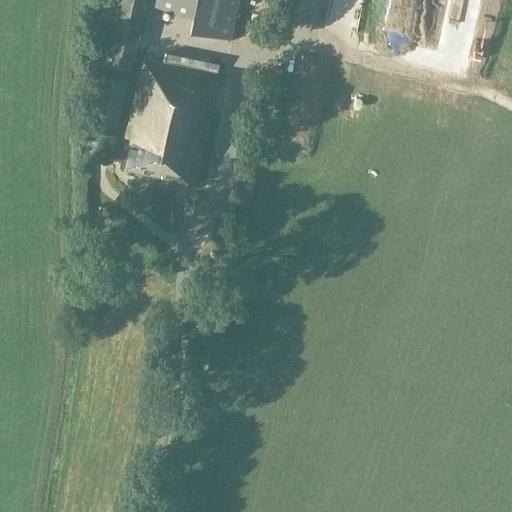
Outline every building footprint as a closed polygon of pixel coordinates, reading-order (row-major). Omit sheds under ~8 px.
[(103,0),(91,58),(132,67),(146,0),(103,0)] [(192,22),(222,29),(223,21),(233,23),(238,0),(157,0),(156,5),(194,14),(192,22)] [(125,145),(120,168),(194,185),(219,73),(145,57),(127,137),(131,138),(129,146),(125,145)] [(99,78),(85,158),(113,163),(127,83),(99,78)] [(290,84),(292,146),(311,146),(308,83),(290,84)]
